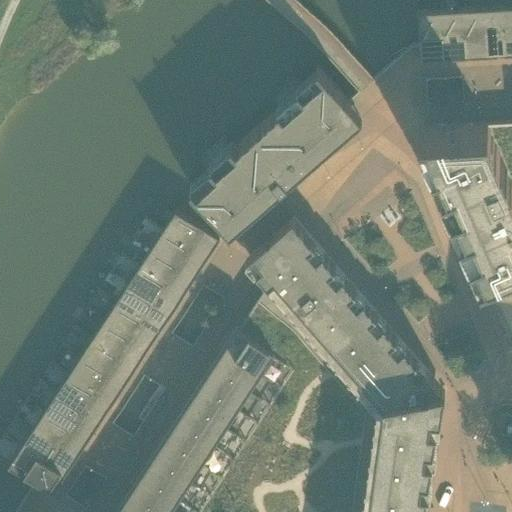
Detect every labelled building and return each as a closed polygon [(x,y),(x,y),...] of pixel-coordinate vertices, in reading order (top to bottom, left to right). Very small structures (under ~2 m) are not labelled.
[(504,6),(483,7),(485,41),(486,56),(508,55),(507,40),(505,5),(504,6)] [(482,7),(461,8),(463,42),(464,58),(486,56),(485,41),(483,7),(482,7)] [(461,8),(439,9),(441,44),(442,59),(464,58),(463,42),(461,8)] [(439,9),(417,10),(419,45),(420,60),(442,59),(441,44),(439,9)] [(211,169),(189,188),(227,230),(229,233),(333,143),(361,118),(349,103),(322,72),(318,67),(316,69),(318,72),(308,80),(296,90),(302,98),(283,115),(279,110),(235,147),(234,146),(231,143),(229,145),(232,148),(235,153),(216,169),(211,165),(209,166),(209,167),(211,169)] [(511,178),(488,122),(424,125),(431,143),(426,145),(443,182),(452,203),(484,278),(490,293),(497,310),(511,343),(511,178)] [(175,209),(163,227),(208,256),(220,237),(175,209)] [(424,511),(438,416),(440,416),(444,388),(426,367),(424,368),(293,217),(246,257),(261,275),(267,283),(274,277),(301,308),(316,326),(293,360),(270,357),(206,456),(197,511),(424,511)] [(163,227),(151,245),(196,274),(208,256),(163,227)] [(151,245),(139,263),(184,292),(196,274),(151,245)] [(128,281),(172,310),(184,292),(139,263),(128,281)] [(116,299),(116,300),(160,329),(172,310),(128,281),(116,299)] [(104,317),(104,318),(148,347),(160,329),(116,300),(104,317)] [(92,336),(136,365),(148,347),(104,318),(92,336)] [(224,345),(253,364),(261,370),(274,350),(237,326),(224,345)] [(80,354),(124,383),(136,365),(92,336),(80,354)] [(212,364),(241,382),(249,388),(261,370),(253,364),(224,345),(212,364)] [(68,372),(68,373),(112,402),(124,383),(80,354),(68,372)] [(212,364),(201,382),(238,406),(249,388),(241,382),(212,364)] [(57,390),(56,391),(100,420),(112,402),(68,373),(57,390)] [(201,382),(189,400),(226,424),(238,406),(201,382)] [(45,408),(44,409),(88,438),(100,420),(56,391),(45,408)] [(189,400),(177,418),(214,442),(226,424),(189,400)] [(33,426),(32,427),(76,456),(88,438),(44,409),(33,426)] [(177,418),(165,436),(202,460),(214,442),(177,418)] [(21,444),(20,445),(65,475),(76,456),(32,427),(21,444)] [(165,436),(153,454),(190,478),(202,460),(165,436)] [(9,462),(8,464),(37,482),(53,493),(65,475),(20,445),(9,462)] [(153,454),(141,472),(179,496),(190,478),(153,454)] [(141,472),(130,490),(163,511),(168,511),(179,496),(141,472)] [(117,509),(119,510),(121,511),(163,511),(130,490),(117,509)]
